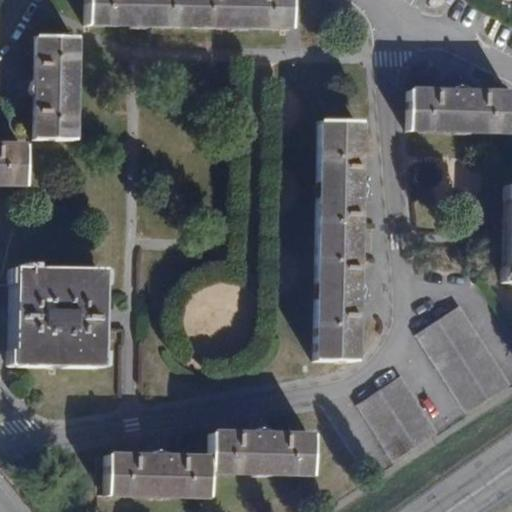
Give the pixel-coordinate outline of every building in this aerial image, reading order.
[(286,0),(83,0),(83,26),(286,29),(286,0)] [(31,38),(31,140),(71,141),(73,39),(31,38)] [(507,93),(405,91),(404,131),(507,134),(507,93)] [(351,362),(356,123),(316,122),(312,362),(351,362)] [(22,146),(0,145),(0,184),(21,185),(22,146)] [(511,185),(503,186),(502,285),(511,284),(511,185)] [(7,367),(97,368),(99,271),(10,269),(7,367)] [(466,414),(511,384),(458,306),(414,335),(466,414)] [(392,462),(437,432),(401,376),(355,405),(392,462)] [(206,473),(307,477),(309,435),(206,432),(205,457),(103,454),(101,496),(205,498),(206,473)]
